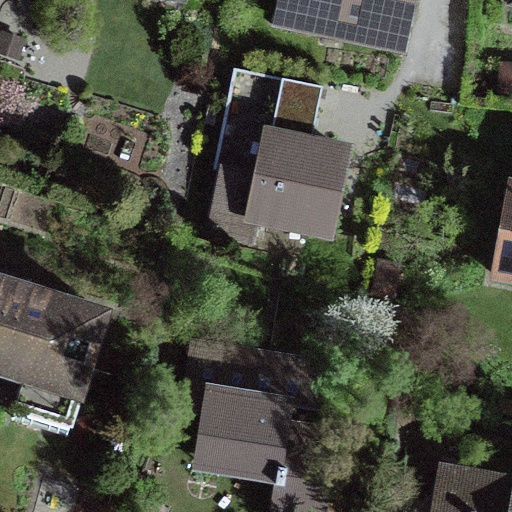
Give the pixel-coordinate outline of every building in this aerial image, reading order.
[(280,0),(277,19),(310,26),(318,23),(404,41),(412,0),(280,0)] [(252,242),(258,217),(325,231),(342,150),(310,144),(322,87),(234,69),(212,170),(222,172),(209,233),(252,242)] [(511,183),(511,184),(494,271),(511,275),(511,183)] [(0,281),(0,366),(23,374),(12,409),(71,428),(107,315),(0,281)] [(323,511),(336,434),(304,429),(314,364),(193,344),(186,387),(185,387),(182,406),(203,410),(198,442),(245,450),(246,471),(276,475),(270,511),(323,511)] [(467,511),(511,511),(511,476),(443,464),(437,497),(469,508),(467,511)]
